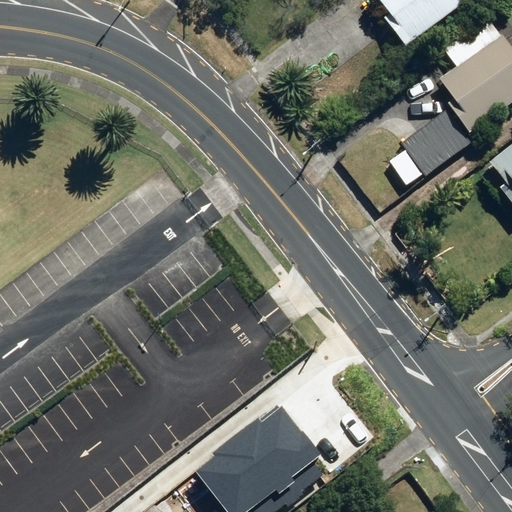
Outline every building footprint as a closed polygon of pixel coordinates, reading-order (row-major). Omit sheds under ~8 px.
[(479,0),(375,0),(376,0),(392,21),(385,26),(407,55),(479,0)] [(450,104),(470,133),(511,103),(511,45),(504,34),(441,79),(456,100),(450,104)] [(473,141),(449,108),(403,141),(426,174),(473,141)] [(502,196),(511,208),(511,153),(490,171),(508,192),(502,196)] [(282,408),(196,472),(226,511),(275,511),(324,476),(313,461),(319,457),(282,408)] [(174,511),(152,483),(116,511),(174,511)]
